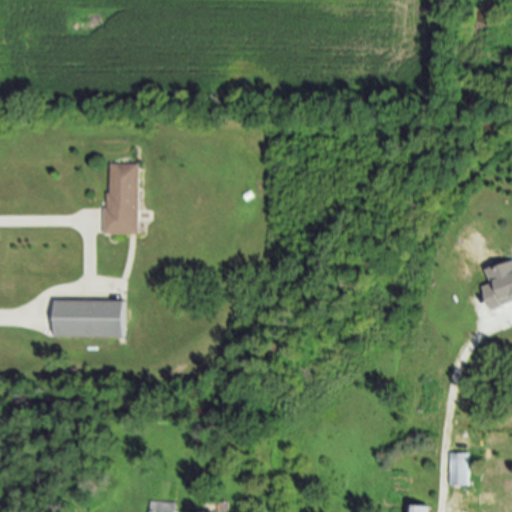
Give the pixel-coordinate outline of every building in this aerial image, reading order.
[(108,165),(140,165),(140,235),(108,235),(108,165)] [(511,262),(490,268),(494,283),(487,285),(492,306),(511,301),(511,262)] [(124,339),(55,339),(55,302),(124,302),(124,339)] [(452,486),(452,456),(468,456),(468,486),(452,486)] [(479,508),(479,492),(510,492),(510,511),(493,511),(493,508),(479,508)] [(175,511),(148,511),(148,503),(176,503),(175,511)] [(227,511),(228,503),(224,504),(224,511),(210,511),(227,511)]
